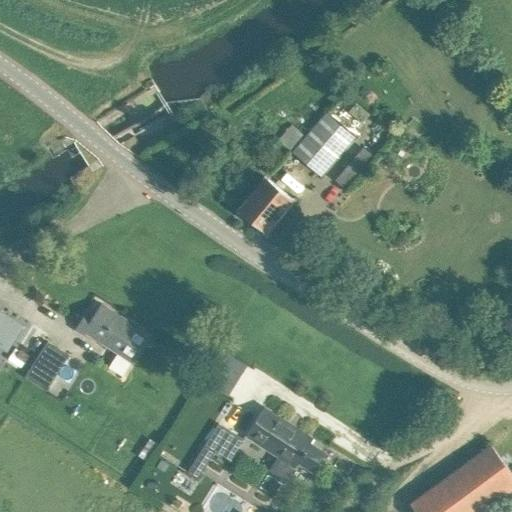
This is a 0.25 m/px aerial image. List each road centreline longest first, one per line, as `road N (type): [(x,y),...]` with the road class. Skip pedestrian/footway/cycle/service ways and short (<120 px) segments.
road 1 (tertiary): [(497,387),(468,384),(436,367),(252,254),(0,64)]
road 2 (unclassified): [(350,511),(497,387)]
